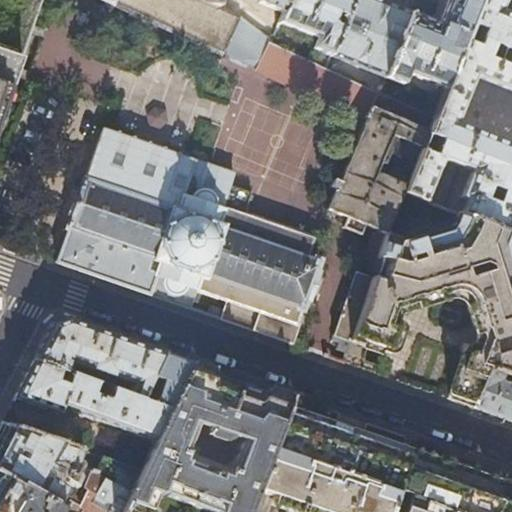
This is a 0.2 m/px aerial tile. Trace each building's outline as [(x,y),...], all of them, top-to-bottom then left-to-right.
[(0,0),(0,87),(8,91),(39,0),(0,0)] [(103,0),(221,56),(226,46),(228,57),(260,70),(259,73),(364,121),(342,174),(336,171),(329,187),(335,190),(327,211),(347,219),(343,228),(360,235),(364,226),(385,233),(388,228),(402,194),(419,151),(425,136),(432,119),(307,60),(270,43),(271,41),(245,22),(237,17),(214,6),(200,0),(103,0)] [(287,0),(257,0),(256,3),(282,14),(287,0)] [(287,0),(282,14),(274,33),(271,41),(270,43),(307,60),(311,50),(329,57),(351,0),(287,0)] [(411,14),(377,0),(351,0),(329,57),(357,69),(354,78),(368,84),(372,74),(385,79),(411,14)] [(447,0),(438,24),(411,14),(385,79),(402,86),(406,75),(444,90),(463,42),(469,26),(479,0),(447,0)] [(511,0),(479,0),(469,26),(482,31),(476,47),(463,42),(444,90),(432,119),(425,136),(438,141),(432,157),(419,151),(402,194),(411,198),(419,201),(424,203),(441,160),(470,171),(460,199),(465,201),(459,217),(502,233),(508,218),(511,219),(511,145),(456,123),(474,78),(511,92),(511,0)] [(250,16),(245,22),(271,41),(274,33),(250,16)] [(0,114),(8,91),(0,87),(0,114)] [(259,335),(304,351),(309,335),(304,333),(306,327),(299,324),(302,315),(300,314),(318,264),(306,260),(312,243),(242,219),(250,196),(228,188),(232,177),(213,170),(214,166),(206,163),(204,167),(103,130),(98,145),(85,180),(84,179),(76,201),(66,230),(67,231),(62,243),(54,264),(96,278),(259,335)] [(397,232),(411,198),(402,194),(388,228),(397,232)] [(443,210),(424,203),(419,201),(416,209),(439,219),(443,210)] [(477,341),(472,353),(469,352),(462,357),(446,400),(470,408),(486,368),(503,374),(511,377),(511,256),(510,249),(511,243),(511,237),(502,233),(459,217),(454,215),(451,223),(444,234),(399,248),(394,246),(395,240),(384,236),(376,264),(385,267),(382,278),(376,281),(370,279),(348,343),(385,355),(387,355),(389,354),(397,331),(397,329),(395,326),(390,324),(394,311),(451,296),(456,295),(461,297),(464,300),(467,303),(477,341)] [(345,352),(348,343),(370,279),(371,277),(354,272),(332,335),(340,338),(336,349),(345,352)] [(43,337),(32,361),(67,374),(72,363),(132,383),(128,395),(140,399),(163,353),(117,337),(63,319),(49,324),(43,337)] [(171,356),(163,353),(140,399),(128,395),(110,388),(106,398),(93,394),(95,390),(105,393),(107,387),(67,374),(32,361),(23,377),(13,398),(58,414),(61,407),(154,441),(190,363),(171,356)] [(263,397),(258,395),(220,382),(212,379),(210,370),(190,363),(154,441),(148,453),(141,470),(120,511),(147,511),(156,493),(158,494),(168,490),(218,509),(218,511),(246,511),(254,491),(283,417),(290,398),(268,390),(263,397)] [(511,387),(500,383),(503,374),(486,368),(470,408),(511,422),(511,387)] [(349,439),(283,417),(254,491),(246,511),(286,511),(289,503),(297,506),(295,511),(300,511),(302,508),(313,511),(389,511),(409,460),(349,439)] [(0,423),(0,475),(64,511),(120,511),(141,470),(125,465),(0,423)] [(131,448),(125,465),(141,470),(148,453),(131,448)] [(410,457),(409,460),(389,511),(511,511),(511,492),(503,488),(490,484),(473,478),(440,467),(410,457)] [(64,511),(0,475),(0,511),(64,511)]
